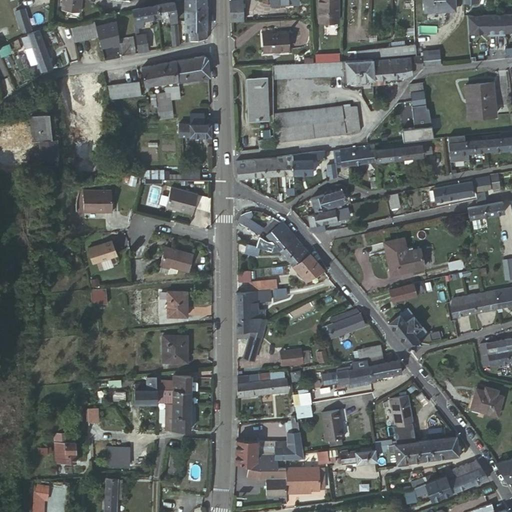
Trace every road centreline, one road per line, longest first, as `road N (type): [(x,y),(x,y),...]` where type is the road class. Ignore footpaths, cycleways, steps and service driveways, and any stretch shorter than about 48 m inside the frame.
road 1 (residential): [(511,61),(411,77),(359,139),(223,154)]
road 2 (tertiary): [(223,193),(216,511)]
road 3 (residential): [(279,213),(335,178),(367,195),(511,168)]
road 4 (residential): [(0,108),(69,71),(219,45)]
road 5 (residential): [(304,236),(511,195)]
road 6 (residential): [(511,509),(404,354)]
road 7 (residential): [(404,354),(304,236)]
